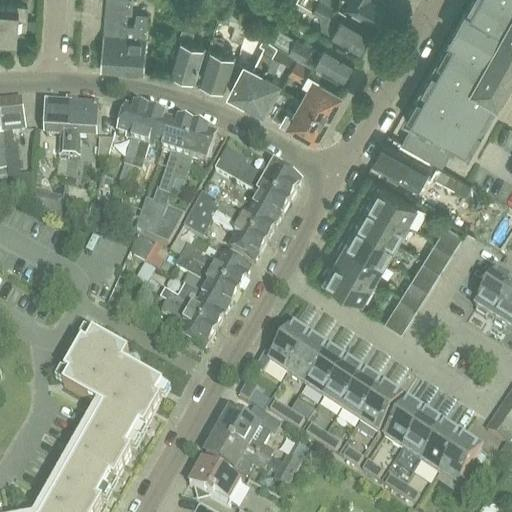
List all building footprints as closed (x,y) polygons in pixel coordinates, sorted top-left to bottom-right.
[(346,13),(323,0),(297,0),(297,1),(327,18),(321,28),(359,50),(362,46),(365,45),(367,41),(366,38),(371,31),(344,15),(346,13)] [(349,0),(346,6),(376,23),(387,4),(380,0),(349,0)] [(511,0),(473,0),(405,121),(413,125),(402,144),(442,166),(448,156),(463,164),(468,155),(469,156),(511,78),(511,0)] [(0,3),(0,41),(14,42),(15,30),(26,30),(27,6),(0,3)] [(128,17),(129,7),(106,5),(105,15),(128,17)] [(224,5),(219,20),(237,25),(232,38),(244,42),(250,24),(224,5)] [(125,37),(124,71),(145,73),(147,39),(147,38),(148,15),(136,14),(136,25),(128,25),(128,27),(126,37),(125,37)] [(128,25),(128,17),(105,15),(104,25),(128,27),(128,25)] [(186,27),(196,30),(199,20),(189,16),(186,27)] [(126,37),(128,27),(104,25),(104,35),(125,37),(126,37)] [(322,53),(297,38),(279,27),(271,39),(315,65),(316,63),(343,79),(347,71),(350,69),(352,66),(352,62),(354,59),(328,43),(322,53)] [(183,74),(182,76),(186,78),(191,79),(192,77),(195,78),(205,46),(192,42),(195,32),(183,28),(176,48),(179,49),(172,70),(183,74)] [(124,71),(125,37),(104,35),(102,69),(124,71)] [(221,86),(225,87),(235,56),(221,52),(224,41),(212,37),(206,58),(208,58),(201,80),(212,83),(211,85),(216,88),(221,88),(221,86)] [(248,102),(272,56),(278,45),(266,37),(260,44),(265,47),(255,68),(246,64),(230,93),(248,102)] [(272,56),(248,102),(265,112),(281,82),(272,78),(281,61),(272,56)] [(320,77),(311,72),(314,66),(298,58),(290,74),(310,85),(302,100),(330,116),(338,101),(335,99),(340,91),(319,80),(320,77)] [(321,132),(330,116),(302,100),(294,113),(280,105),(279,107),(274,114),(274,116),(313,138),(317,130),(321,132)] [(27,133),(26,121),(24,101),(0,104),(6,152),(8,169),(11,196),(33,192),(34,179),(20,180),(16,151),(15,151),(13,134),(27,133)] [(70,159),(73,104),(49,103),(47,137),(61,138),(60,159),(70,159)] [(272,103),(268,111),(274,114),(279,107),(272,103)] [(73,104),(70,159),(80,160),(81,139),(96,140),(98,106),(73,104)] [(133,170),(150,115),(127,107),(119,135),(127,138),(126,141),(132,143),(116,193),(125,196),(129,182),(133,170)] [(156,147),(164,149),(172,122),(150,115),(133,170),(142,173),(150,148),(155,150),(156,147)] [(177,184),(194,128),(172,122),(164,149),(171,152),(170,155),(173,156),(161,194),(172,197),(177,184)] [(194,128),(177,184),(186,186),(194,162),(199,164),(200,161),(208,163),(217,135),(194,128)] [(114,140),(101,139),(100,159),(108,160),(114,140)] [(403,181),(409,170),(423,177),(429,166),(386,141),(373,164),(403,181)] [(220,163),(290,204),(302,184),(274,167),(267,180),(245,167),(247,164),(226,152),(220,163)] [(67,180),(69,165),(61,163),(59,179),(67,180)] [(279,223),(290,204),(220,163),(215,172),(257,196),(255,201),(258,202),(254,209),(279,223)] [(69,165),(67,180),(76,181),(79,166),(69,165)] [(434,176),(446,184),(452,175),(439,167),(434,176)] [(0,183),(8,182),(8,171),(0,171),(0,183)] [(452,175),(446,184),(468,198),(474,189),(452,175)] [(368,203),(407,225),(418,206),(379,184),(378,186),(375,184),(369,194),(368,194),(367,195),(371,197),(368,203)] [(158,193),(154,203),(168,208),(171,198),(158,193)] [(279,223),(254,209),(250,216),(247,214),(244,219),(203,195),(198,203),(268,243),(279,223)] [(64,200),(33,196),(31,210),(60,221),(64,200)] [(147,201),(137,230),(155,238),(167,208),(147,201)] [(256,264),(268,243),(198,203),(184,228),(204,239),(213,223),(235,235),(232,240),(235,242),(231,249),(256,264)] [(407,225),(368,203),(367,205),(364,203),(358,213),(357,212),(357,214),(360,216),(357,222),(396,244),(407,225)] [(167,208),(155,238),(169,244),(186,215),(168,208),(167,208)] [(396,244),(357,222),(356,223),(353,222),(347,232),(346,231),(346,232),(350,235),(346,240),(385,263),(396,244)] [(435,243),(452,254),(455,249),(453,248),(452,244),(453,243),(440,235),(435,243)] [(157,245),(141,236),(130,256),(133,258),(146,265),(157,245)] [(385,263),(346,240),(345,242),(342,240),(336,250),(335,251),(339,253),(336,259),(374,282),(385,263)] [(216,268),(202,260),(205,255),(189,246),(181,259),(189,264),(239,292),(251,272),(226,258),(222,265),(219,263),(216,268)] [(428,253),(423,261),(440,272),(443,267),(442,266),(441,262),(442,261),(428,253)] [(239,292),(189,264),(181,259),(176,268),(206,285),(204,289),(207,291),(203,297),(203,298),(228,312),(239,292)] [(363,301),(374,282),(336,259),(332,265),(328,263),(327,264),(328,265),(322,275),(326,276),(324,279),(338,287),(335,292),(356,304),(359,299),(363,301)] [(412,279),(429,290),(432,285),(430,285),(429,281),(430,280),(417,271),(412,279)] [(495,321),(511,293),(511,279),(500,271),(476,309),(478,311),(476,314),(486,320),(485,321),(486,321),(489,318),(495,321)] [(417,309),(429,290),(412,279),(400,298),(417,309)] [(203,298),(203,297),(188,289),(181,301),(165,292),(160,300),(166,304),(217,332),(228,312),(203,298)] [(511,332),(511,293),(495,321),(496,322),(494,325),(504,332),(505,333),(507,329),(511,332)] [(417,309),(400,298),(385,322),(402,333),(417,309)] [(205,353),(217,332),(166,304),(162,312),(184,324),(177,336),(180,338),(205,353)] [(288,377),(313,339),(307,336),(309,332),(308,331),(308,332),(298,325),(296,328),(294,327),(285,340),(280,337),(267,358),(272,361),(269,365),(288,377)] [(99,511),(163,401),(158,398),(164,387),(124,365),(130,355),(94,335),(88,346),(83,343),(65,375),(70,377),(64,388),(104,411),(46,511),(99,511)] [(306,389),(331,351),(325,347),(328,344),(326,343),(326,344),(316,337),(314,340),(313,339),(288,377),(306,389)] [(324,401),(349,363),(343,359),(346,356),(344,355),(344,356),(334,349),(332,352),(331,351),(306,389),(324,401)] [(342,412),(367,375),(361,371),(364,367),(362,367),(352,361),(350,364),(349,363),(324,401),(342,412)] [(360,424),(385,387),(379,383),(382,379),(381,379),(380,379),(370,373),(368,376),(367,375),(342,412),(360,424)] [(258,391),(248,384),(240,398),(250,404),(258,391)] [(385,387),(360,424),(379,436),(404,399),(397,395),(400,391),(399,390),(398,391),(388,385),(386,388),(385,387)] [(403,452),(428,415),(426,414),(428,411),(418,404),(419,404),(418,403),(415,407),(409,402),(384,440),(403,452)] [(285,421),(290,413),(276,403),(270,412),(285,421)] [(509,446),(511,442),(511,407),(506,404),(488,432),(509,446)] [(290,413),(285,421),(299,431),(305,422),(290,413)] [(269,463),(272,458),(275,454),(266,450),(273,437),(247,423),(231,414),(229,418),(219,435),(249,452),(269,463)] [(421,464),(446,427),(444,426),(446,423),(436,416),(437,415),(436,415),(433,418),(428,415),(403,452),(421,464)] [(321,445),(327,436),(312,427),(307,435),(321,445)] [(439,476),(464,438),(462,437),(464,434),(454,428),(455,427),(454,427),(451,430),(446,427),(421,464),(439,476)] [(282,470),(269,463),(249,452),(219,435),(207,457),(246,479),(253,467),(264,473),(267,468),(279,474),(276,480),(288,487),(294,477),(282,470)] [(327,436),(321,445),(336,454),(341,446),(327,436)] [(464,438),(439,476),(458,488),(466,476),(491,492),(502,475),(477,459),(482,451),(476,447),(478,443),(477,442),(477,443),(467,436),(465,439),(464,438)] [(364,460),(349,451),(344,459),(358,469),(364,460)] [(290,460),(287,459),(284,465),(282,470),(294,477),(301,467),(290,460)] [(228,508),(242,484),(204,462),(190,487),(228,508)] [(383,473),(369,464),(363,472),(378,481),(383,473)] [(400,496),(406,488),(391,478),(386,487),(400,496)] [(406,488),(400,496),(415,505),(420,497),(406,488)]
